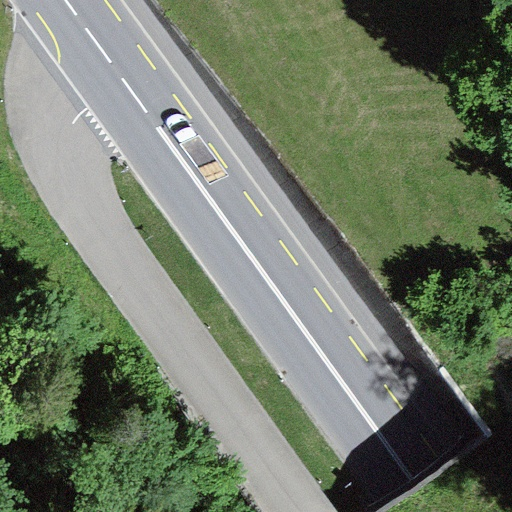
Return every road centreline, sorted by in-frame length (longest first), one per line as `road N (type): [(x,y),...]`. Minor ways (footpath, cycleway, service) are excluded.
road 1 (primary): [(104,51),(434,511)]
road 2 (unclassified): [(306,511),(124,273),(62,174),(52,117),(104,51)]
